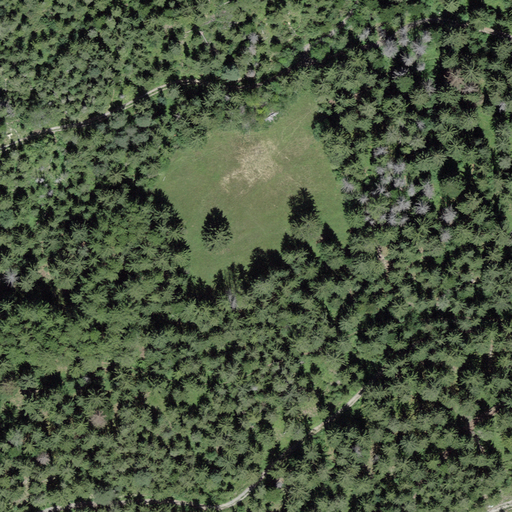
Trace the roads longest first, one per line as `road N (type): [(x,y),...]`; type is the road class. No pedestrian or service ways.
road 1 (track): [(511,326),(476,324),(409,348),(232,506),(99,501),(45,511)]
road 2 (track): [(324,39),(0,160)]
